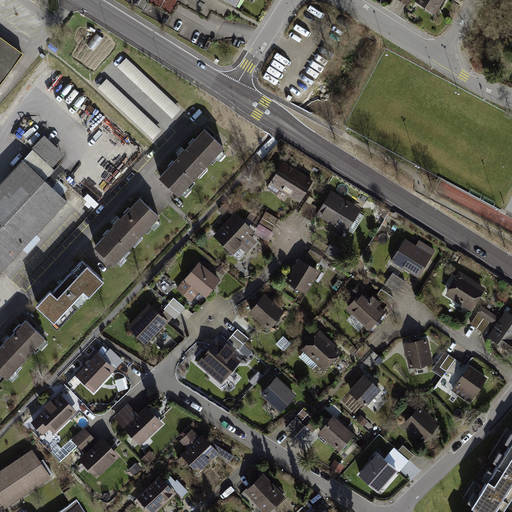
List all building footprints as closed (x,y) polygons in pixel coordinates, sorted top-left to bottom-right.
[(0,84),(23,54),(0,37),(0,84)] [(118,67),(172,118),(181,109),(126,58),(118,67)] [(153,139),(162,130),(107,78),(98,88),(153,139)] [(180,156),(160,176),(179,194),(223,147),(205,129),(185,150),(184,149),(178,154),(180,156)] [(35,147),(53,164),(62,154),(44,137),(35,147)] [(33,150),(24,160),(44,180),(54,170),(33,150)] [(0,271),(67,201),(61,195),(48,183),(44,180),(24,160),(23,159),(0,183),(0,271)] [(281,188),(299,199),(310,181),(285,165),(277,177),(275,175),(267,187),(277,193),(281,188)] [(48,183),(61,195),(68,188),(55,176),(48,183)] [(344,228),(356,209),(333,195),(322,213),(344,228)] [(115,224),(95,246),(114,263),(159,216),(140,198),(120,219),(119,218),(114,223),(115,224)] [(223,205),(226,209),(232,203),(228,199),(223,205)] [(305,217),(313,204),(306,200),(299,213),(305,217)] [(305,217),(311,221),(319,208),(313,204),(305,217)] [(262,218),(275,225),(279,219),(266,211),(262,218)] [(245,250),(254,240),(248,234),(251,231),(235,216),(217,235),(230,248),(236,241),(245,250)] [(271,232),(275,225),(262,218),(258,224),(260,225),(271,232)] [(271,232),(260,225),(256,233),(268,241),(273,233),(271,232)] [(312,245),(325,252),(329,246),(316,238),(312,245)] [(403,265),(417,274),(429,255),(406,241),(399,252),(398,251),(392,260),(402,267),(403,265)] [(322,257),(310,249),(306,255),(319,263),(319,262),(322,258),(322,257)] [(339,260),(343,253),(339,251),(335,257),(339,260)] [(50,290),(37,304),(57,324),(87,293),(89,295),(103,280),(82,260),(52,292),(50,290)] [(300,261),(288,280),(306,290),(317,271),(300,261)] [(205,295),(218,280),(201,265),(188,280),(186,278),(177,288),(191,300),(199,290),(205,295)] [(384,284),(396,293),(405,281),(393,272),(384,284)] [(448,293),(471,307),(483,289),(460,275),(448,293)] [(349,309),(368,327),(373,321),(377,325),(382,320),(378,316),(383,311),(377,305),(380,302),(372,296),(370,299),(363,293),(366,291),(359,284),(351,293),(358,299),(349,309)] [(377,294),(389,303),(393,297),(381,288),(377,294)] [(265,296),(251,312),(268,326),(282,311),(265,296)] [(180,313),(185,307),(174,297),(169,303),(180,313)] [(180,313),(169,303),(164,309),(165,310),(162,313),(169,320),(172,316),(175,318),(180,313)] [(153,334),(164,321),(148,307),(131,326),(141,336),(147,329),(153,334)] [(479,311),(470,323),(477,328),(485,316),(479,311)] [(485,316),(490,319),(494,314),(489,311),(485,316)] [(511,352),(511,317),(506,313),(490,334),(502,342),(501,344),(511,352)] [(490,319),(485,316),(477,328),(483,332),(491,320),(490,319)] [(44,337),(26,320),(10,337),(9,336),(4,342),(4,343),(0,347),(0,369),(7,377),(44,337)] [(244,344),(249,338),(237,329),(233,334),(244,344)] [(319,361),(324,367),(339,351),(319,333),(305,348),(306,350),(300,356),(305,360),(304,360),(313,368),(319,361)] [(239,350),(244,344),(233,334),(228,340),(239,350)] [(406,344),(411,366),(431,361),(426,339),(406,344)] [(203,359),(200,363),(214,376),(215,376),(222,382),(230,373),(228,371),(238,360),(231,355),(235,350),(227,343),(223,348),(217,343),(204,359),(203,359)] [(360,358),(370,348),(365,343),(355,353),(360,358)] [(110,348),(104,354),(99,350),(95,354),(97,355),(112,370),(113,371),(123,360),(110,348)] [(374,351),(364,362),(369,367),(379,356),(374,351)] [(447,371),(455,358),(449,354),(441,366),(447,371)] [(97,355),(78,374),(89,384),(87,385),(93,391),(102,383),(101,382),(112,370),(97,355)] [(447,371),(453,375),(461,363),(455,358),(447,371)] [(453,390),(470,401),(485,378),(469,367),(453,390)] [(125,376),(117,378),(119,388),(127,386),(125,376)] [(351,391),(366,404),(379,390),(364,376),(351,391)] [(255,377),(250,382),(254,385),(259,380),(255,377)] [(277,379),(263,394),(280,409),(294,394),(277,379)] [(74,412),(59,396),(53,403),(51,400),(45,405),(48,408),(40,414),(41,415),(33,422),(43,432),(50,425),(55,430),(74,412)] [(129,405),(117,416),(141,442),(160,424),(158,422),(164,417),(154,406),(148,411),(145,408),(138,415),(129,405)] [(406,423),(423,438),(437,423),(420,408),(406,423)] [(298,415),(302,419),(307,414),(303,410),(298,415)] [(357,420),(363,425),(367,421),(361,416),(357,420)] [(286,428),(292,433),(301,422),(296,417),(286,428)] [(334,417),(320,432),(337,447),(351,432),(334,417)] [(295,436),(301,441),(310,430),(312,432),(315,429),(309,423),(307,426),(305,425),(295,436)] [(79,445),(89,434),(84,429),(74,439),(79,445)] [(190,448),(184,454),(194,464),(200,459),(205,464),(216,453),(209,445),(201,437),(200,438),(191,429),(181,439),(190,448)] [(84,450),(95,440),(89,434),(79,445),(84,450)] [(61,461),(79,445),(74,439),(72,437),(61,447),(59,444),(51,451),(61,461)] [(117,456),(102,440),(82,458),(93,469),(99,463),(104,468),(117,456)] [(511,440),(484,486),(509,501),(511,496),(511,440)] [(224,452),(226,451),(212,442),(209,445),(216,453),(220,457),(222,456),(225,453),(224,452)] [(398,450),(409,460),(414,454),(403,445),(398,450)] [(0,508),(52,473),(42,459),(39,461),(31,450),(0,471),(0,508)] [(393,456),(404,466),(409,460),(398,450),(393,456)] [(225,453),(222,456),(227,461),(233,456),(226,451),(224,452),(225,453)] [(143,458),(148,464),(153,459),(148,453),(143,458)] [(369,458),(359,469),(362,472),(364,470),(377,482),(391,465),(393,466),(395,467),(396,465),(396,464),(390,459),(388,462),(378,453),(372,460),(369,458)] [(338,471),(342,465),(336,461),(332,467),(338,471)] [(134,474),(139,469),(135,464),(130,469),(134,474)] [(172,485),(175,482),(170,476),(163,483),(168,488),(172,485)] [(265,499),(271,506),(282,495),(264,476),(242,496),(254,509),(265,499)] [(158,478),(139,496),(150,507),(156,500),(161,505),(173,493),(168,488),(163,483),(158,478)] [(172,485),(182,496),(187,491),(177,480),(175,482),(172,485)] [(502,511),(509,501),(484,486),(472,505),(477,508),(474,511),(502,511)] [(85,511),(77,499),(57,511),(85,511)] [(306,511),(311,507),(306,502),(296,511),(295,511),(306,511)]
